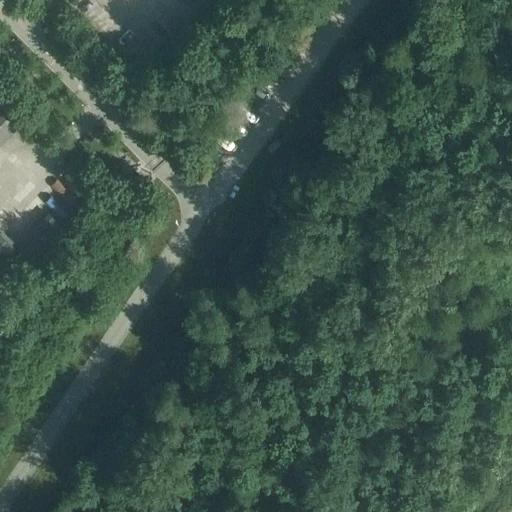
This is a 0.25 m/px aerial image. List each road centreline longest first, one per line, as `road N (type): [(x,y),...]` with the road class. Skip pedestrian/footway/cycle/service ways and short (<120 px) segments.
road 1 (unclassified): [(0,503),(195,212)]
road 2 (track): [(375,0),(195,212)]
